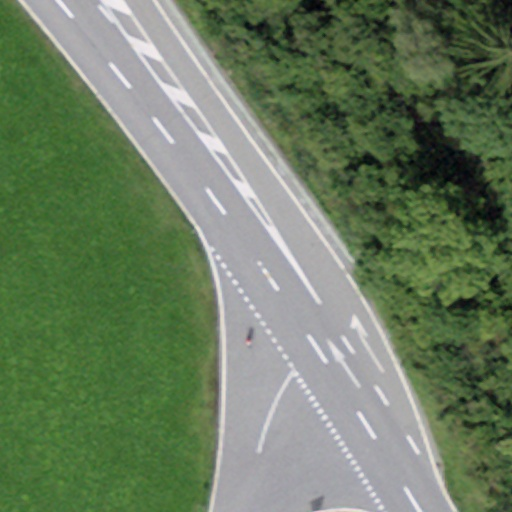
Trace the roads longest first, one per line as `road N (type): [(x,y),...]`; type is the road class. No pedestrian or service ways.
road 1 (primary): [(68,0),(334,350)]
road 2 (track): [(334,350),(308,235),(164,0)]
road 3 (primary): [(334,350),(426,511)]
road 4 (tertiary): [(334,350),(275,446),(257,511)]
